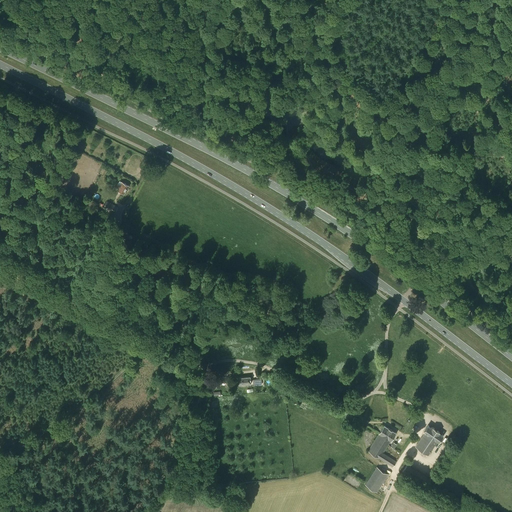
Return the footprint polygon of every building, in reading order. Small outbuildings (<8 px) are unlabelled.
[(122,182),(117,190),(124,194),(129,185),(122,182)] [(113,214),(114,211),(116,208),(110,205),(107,210),(113,214)] [(237,378),(237,381),(237,384),(251,383),(250,376),(237,378)] [(396,432),(384,425),(379,433),(391,440),(396,432)] [(425,433),(416,446),(428,455),(437,441),(438,442),(443,435),(439,433),(439,432),(432,427),(432,428),(428,425),(423,432),(425,433)] [(383,453),(391,440),(379,433),(368,451),(393,467),(396,461),(383,453)] [(431,479),(407,464),(402,472),(426,487),(431,479)] [(377,492),(382,484),(388,474),(377,467),(366,485),(377,492)]
